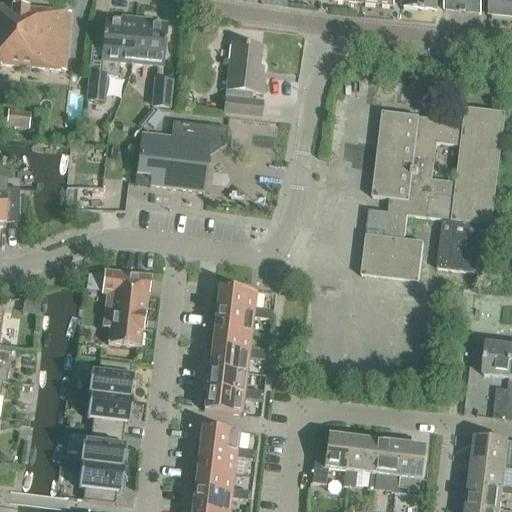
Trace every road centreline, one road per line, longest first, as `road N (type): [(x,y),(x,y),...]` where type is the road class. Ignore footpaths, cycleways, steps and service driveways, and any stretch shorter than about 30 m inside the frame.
road 1 (residential): [(178,245),(257,255),(287,235),(315,85),(341,27)]
road 2 (unclassified): [(288,511),(297,432),(309,415),(326,410),(511,433)]
road 3 (residential): [(178,245),(147,511)]
road 4 (residential): [(0,270),(110,240),(178,245)]
road 5 (tertiary): [(511,44),(341,27)]
road 6 (tertiary): [(341,27),(181,0)]
